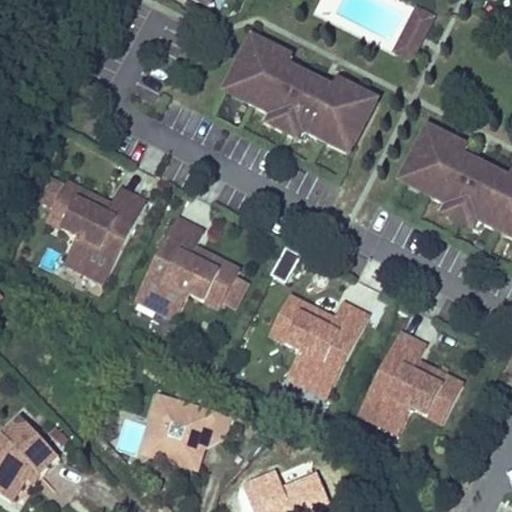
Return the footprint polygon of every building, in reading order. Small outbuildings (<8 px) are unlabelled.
[(424,38),(434,20),(418,12),(409,30),(424,38)] [(421,45),(424,38),(409,30),(405,36),(421,45)] [(412,62),(421,45),(405,36),(396,54),(412,62)] [(326,107),(281,85),(290,68),(294,61),(254,40),(230,85),(240,89),(258,99),(254,106),(253,108),(275,119),(288,126),(302,133),(324,144),(324,142),(328,135),(346,144),(356,149),(379,104),(338,83),(334,92),(326,107)] [(334,92),(290,68),(281,85),(326,107),(334,92)] [(258,99),(240,89),(236,97),(254,106),(258,99)] [(284,135),(288,126),(275,119),(271,128),(284,135)] [(297,142),(302,133),(288,126),(284,135),(297,142)] [(502,198),(457,175),(465,159),(469,151),(429,130),(407,175),(416,179),(434,189),(430,196),(429,198),(451,209),(464,216),(477,223),(500,234),(500,233),(504,225),(511,228),(511,177),(510,182),(502,198)] [(346,144),(328,135),(324,142),(342,152),(346,144)] [(510,182),(465,159),(457,175),(502,198),(510,182)] [(434,189),(416,179),(412,187),(430,196),(434,189)] [(109,279),(147,205),(121,192),(113,208),(108,217),(87,207),(92,197),(68,185),(48,224),(79,240),(69,259),(109,279)] [(108,217),(113,208),(92,197),(87,207),(108,217)] [(459,225),(464,216),(451,209),(446,219),(459,225)] [(473,232),(477,223),(464,216),(459,225),(473,232)] [(221,312),(241,273),(216,261),(211,271),(191,260),(196,251),(204,235),(178,221),(140,295),(179,316),(190,297),(221,312)] [(511,228),(504,225),(500,233),(511,238),(511,228)] [(211,271),(216,261),(196,251),(191,260),(211,271)] [(109,279),(69,259),(65,266),(105,287),(109,279)] [(179,316),(140,295),(136,302),(176,323),(179,316)] [(332,394),(370,320),(343,307),(331,332),(310,321),(315,312),(291,300),(270,339),(302,354),(292,374),(332,394)] [(331,332),(335,322),(315,312),(310,321),(331,332)] [(444,427),(464,388),(439,375),(435,385),(415,375),(420,365),(428,349),(401,336),(363,410),(403,430),(413,411),(444,427)] [(435,385),(439,375),(420,365),(415,375),(435,385)] [(332,394),(292,374),(288,381),(328,401),(332,394)] [(197,471),(203,452),(224,440),(230,421),(160,399),(142,454),(197,471)] [(403,430),(363,410),(360,417),(400,438),(403,430)] [(41,478),(60,460),(21,419),(3,435),(0,440),(0,497),(13,506),(28,483),(35,472),(41,478)] [(35,488),(41,478),(35,472),(28,483),(35,488)]
